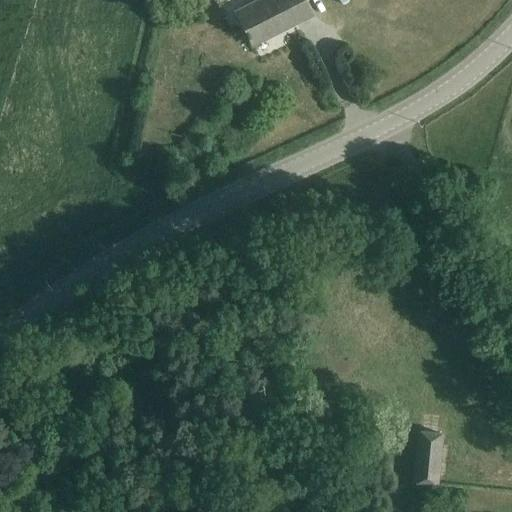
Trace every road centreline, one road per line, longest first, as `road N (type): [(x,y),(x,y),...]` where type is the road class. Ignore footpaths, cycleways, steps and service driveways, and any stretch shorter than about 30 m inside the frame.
road 1 (tertiary): [(0,339),(87,272),(445,95),(511,33)]
road 2 (unknown): [(379,131),(511,336)]
